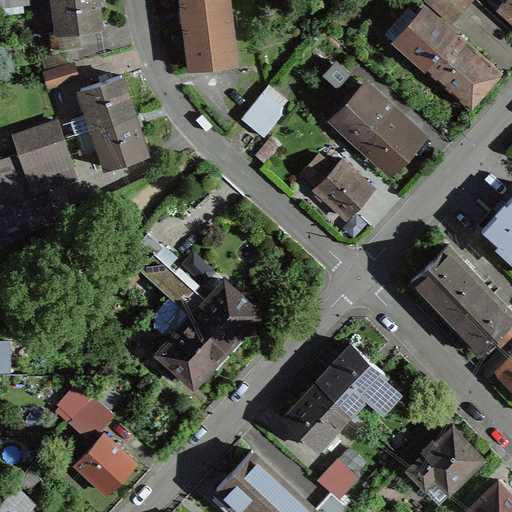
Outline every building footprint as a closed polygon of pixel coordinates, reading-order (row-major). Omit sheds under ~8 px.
[(101,27),(97,0),(55,0),(59,30),(59,32),(80,29),(101,27)] [(181,0),(189,67),(235,62),(227,0),(181,0)] [(428,0),(450,20),(467,0),(428,0)] [(511,0),(502,0),(499,5),(511,16),(511,0)] [(314,1),(300,3),(302,16),(316,14),(314,1)] [(398,41),(471,106),(502,73),(428,7),(398,41)] [(80,29),(59,32),(59,30),(50,31),(52,48),(82,44),(80,29)] [(287,61),(266,87),(277,96),(298,70),(287,61)] [(73,62),(45,71),(50,85),(78,76),(73,62)] [(77,133),(94,127),(135,113),(121,74),(81,88),(89,113),(72,119),(77,133)] [(370,86),(340,118),(361,138),(358,143),(387,169),(417,136),(390,112),(394,108),(370,86)] [(260,95),(242,117),(264,136),(283,113),(260,95)] [(94,127),(107,167),(148,153),(135,113),(94,127)] [(13,134),(19,152),(64,137),(58,119),(13,134)] [(272,134),(255,153),(264,161),(281,142),(272,134)] [(64,137),(19,152),(30,182),(74,167),(64,137)] [(19,152),(0,158),(0,246),(66,213),(64,210),(52,216),(42,186),(32,189),(30,182),(19,152)] [(317,186),(348,216),(375,188),(342,158),(333,167),(319,153),(303,171),(318,185),(317,186)] [(511,195),(482,229),(511,256),(511,195)] [(164,245),(148,230),(127,255),(132,259),(139,266),(154,250),(157,253),(164,245)] [(511,309),(448,244),(411,280),(480,351),(495,337),(511,320),(511,309)] [(183,306),(198,290),(157,253),(154,250),(139,266),(143,270),(170,294),(183,306)] [(143,270),(139,266),(132,259),(118,274),(129,285),(143,270)] [(241,332),(260,311),(225,279),(207,298),(198,290),(183,306),(227,346),(229,344),(234,349),(246,336),(241,332)] [(164,332),(173,331),(177,327),(179,329),(159,350),(195,382),(213,363),(218,367),(229,355),(223,350),(227,346),(183,306),(170,294),(157,309),(159,311),(156,315),(157,325),(164,332)] [(503,345),(511,334),(511,320),(495,337),(503,345)] [(319,379),(352,410),(369,393),(384,407),(399,392),(383,377),(386,373),(354,342),(319,379)] [(511,355),(497,369),(511,384),(511,355)] [(285,416),(318,447),(352,410),(319,379),(285,416)] [(92,392),(78,409),(98,428),(113,413),(92,392)] [(409,466),(440,498),(484,456),(454,424),(436,441),(433,437),(422,447),(425,450),(409,466)] [(136,462),(104,431),(77,460),(109,490),(136,462)] [(253,450),(218,487),(244,511),(243,511),(314,511),(317,509),(315,507),(253,450)] [(331,489),(339,497),(358,475),(338,457),(318,478),(331,489)] [(511,511),(511,492),(499,479),(469,507),(474,511),(511,511)] [(15,484),(5,495),(24,511),(26,511),(35,502),(15,484)] [(339,497),(331,489),(315,507),(317,509),(314,511),(349,511),(352,509),(339,497)] [(372,491),(354,510),(355,511),(373,511),(383,501),(372,491)] [(0,511),(24,511),(5,495),(0,501),(0,511)]
